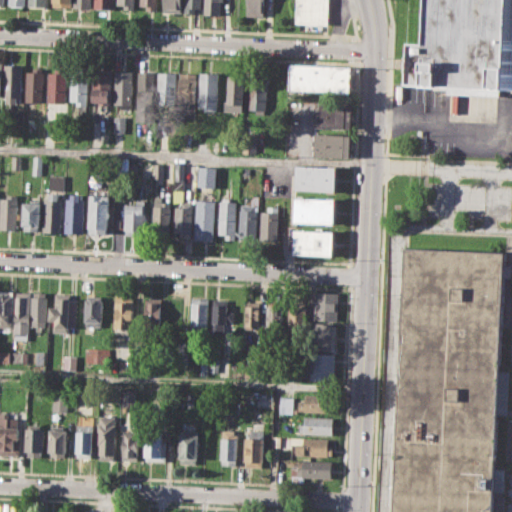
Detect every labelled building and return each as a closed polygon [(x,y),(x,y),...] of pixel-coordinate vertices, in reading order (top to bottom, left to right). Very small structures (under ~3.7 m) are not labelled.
[(91,0),(73,0),(73,8),(92,8),(91,0)] [(95,0),(95,8),(115,9),(115,0),(95,0)] [(119,0),(134,0),(134,10),(123,10),(123,3),(119,3),(119,0)] [(139,5),(139,0),(157,0),(157,11),(146,11),(147,5),(139,5)] [(163,11),(163,0),(181,0),(181,11),(163,11)] [(185,12),(185,0),(201,0),(201,7),(195,7),(194,12),(185,12)] [(205,13),(205,0),(219,0),(219,14),(205,13)] [(248,0),(248,16),(263,16),(263,0),(248,0)] [(297,0),(297,25),(328,26),(328,0),(297,0)] [(418,87),(511,91),(511,0),(440,0),(438,43),(420,42),(418,87)] [(5,63),(21,64),(20,102),(4,102),(5,63)] [(290,63),(351,67),(350,93),(288,89),(290,63)] [(32,67),(44,67),(44,102),(25,102),(26,71),(32,71),(32,67)] [(48,73),(54,73),(54,67),(66,67),(65,102),(47,101),(48,73)] [(70,67),(88,67),(87,105),(76,104),(76,100),(70,100),(70,67)] [(91,68),(111,69),(110,106),(97,106),(98,102),(90,101),(91,68)] [(115,69),(131,70),(131,104),(115,104),(115,69)] [(137,70),(155,71),(154,102),(136,101),(137,70)] [(158,71),(176,72),(176,102),(157,102),(158,71)] [(180,72),(197,72),(196,102),(180,102),(180,72)] [(201,72),(219,72),(219,112),(205,111),(205,106),(200,106),(201,72)] [(227,75),(245,75),(244,111),(226,111),(227,75)] [(250,75),(267,76),(266,110),(248,109),(250,75)] [(317,104),(351,105),(350,128),(316,127),(317,104)] [(113,116),(126,116),(126,132),(113,132),(113,116)] [(316,133),(350,134),(349,157),(315,156),(316,133)] [(32,156),(43,156),(42,175),(31,174),(32,156)] [(116,157),(128,158),(128,172),(115,171),(116,157)] [(174,161),(184,162),(183,180),(174,180),(174,161)] [(154,163),(162,163),(162,178),(154,178),(154,163)] [(297,165),(337,167),(336,192),(296,190),(297,165)] [(199,166),(215,167),(214,186),(198,186),(199,166)] [(49,174),(64,174),(64,189),(49,188),(49,174)] [(88,232),(89,188),(110,189),(108,232),(88,232)] [(44,197),(49,197),(49,192),(58,192),(57,197),(63,197),(62,232),(43,232),(44,197)] [(66,198),(71,198),(71,192),(81,192),(80,197),(85,197),(84,232),(65,231),(66,198)] [(0,230),(1,198),(7,198),(8,194),(18,194),(17,231),(0,230)] [(155,196),(163,196),(163,201),(171,201),(170,232),(154,232),(155,196)] [(296,197),(336,198),(335,223),(295,222),(296,197)] [(125,233),(126,199),(144,199),(143,233),(125,233)] [(196,199),(214,200),(213,239),(195,239),(196,199)] [(220,200),(236,200),(236,238),(226,238),(226,233),(219,233),(220,200)] [(175,206),(174,232),(180,232),(180,238),(191,238),(192,202),(182,201),(181,206),(175,206)] [(23,202),(40,202),(39,230),(22,230),(23,202)] [(240,204),(256,205),(255,240),(239,240),(240,204)] [(260,239),(261,204),(279,204),(278,239),(260,239)] [(295,229),(335,231),(334,255),(294,254),(295,229)] [(398,511),(497,511),(508,254),(410,250),(398,511)] [(0,289),(0,326),(11,327),(12,290),(0,289)] [(16,291),(14,338),(28,338),(30,291),(16,291)] [(33,291),(32,325),(46,326),(47,292),(33,291)] [(50,306),(56,306),(56,291),(71,292),(71,298),(78,298),(77,327),(70,327),(69,332),(55,331),(56,319),(49,319),(50,306)] [(315,291),(338,292),(337,320),(314,319),(315,291)] [(86,294),(102,295),(101,326),(85,326),(86,294)] [(115,296),(132,296),(131,319),(128,319),(127,333),(114,333),(115,296)] [(146,297),(161,297),(160,329),(144,328),(146,297)] [(192,298),(208,298),(207,332),(191,332),(192,298)] [(213,299),(227,299),(227,310),(232,311),(232,328),(226,328),(226,332),(212,332),(213,299)] [(247,299),(260,300),(259,325),(246,324),(247,299)] [(265,305),(285,306),(284,334),(264,333),(265,305)] [(291,307),(307,307),(307,333),(290,333),(291,307)] [(314,322),(337,323),(336,349),(313,348),(314,322)] [(85,346),(108,346),(107,364),(85,363),(85,346)] [(0,350),(10,351),(9,362),(0,361),(0,350)] [(36,350),(45,351),(44,364),(36,363),(36,350)] [(13,351),(28,352),(27,362),(13,361),(13,351)] [(312,352),(335,353),(334,379),(311,378),(312,352)] [(64,355),(77,355),(76,369),(64,369),(64,355)] [(210,357),(218,357),(217,371),(210,371),(210,357)] [(199,363),(208,363),(208,375),(199,375),(199,363)] [(176,386),(186,387),(186,398),(175,398),(176,386)] [(123,390),(137,390),(136,406),(122,406),(123,390)] [(305,393),(333,394),(332,411),(299,410),(299,399),(305,399),(305,393)] [(53,396),(69,397),(69,410),(53,410),(53,396)] [(280,396),(293,397),(292,414),(279,414),(280,396)] [(0,412),(10,412),(10,417),(20,417),(19,455),(1,454),(2,437),(0,437),(0,412)] [(100,415),(115,416),(114,460),(98,459),(100,415)] [(305,416),(333,417),(332,434),(299,433),(300,421),(305,421),(305,416)] [(26,424),(40,424),(40,429),(46,429),(46,451),(42,451),(42,457),(29,457),(29,451),(25,451),(26,424)] [(77,424),(95,424),(94,458),(76,457),(77,424)] [(144,460),(145,427),(162,427),(162,440),(167,440),(166,460),(144,460)] [(51,428),(50,456),(66,456),(67,428),(51,428)] [(224,428),(223,464),(236,464),(237,429),(224,428)] [(245,436),(251,436),(252,428),(263,428),(262,462),(244,462),(245,436)] [(123,429),(122,459),(139,459),(139,430),(123,429)] [(180,461),(180,429),(198,429),(197,462),(180,461)] [(206,433),(220,433),(220,462),(205,462),(206,433)] [(303,437),(328,438),(328,445),(333,445),(333,456),(295,454),(295,443),(303,443),(303,437)] [(302,460),(332,462),(331,479),(302,478),(302,460)]
